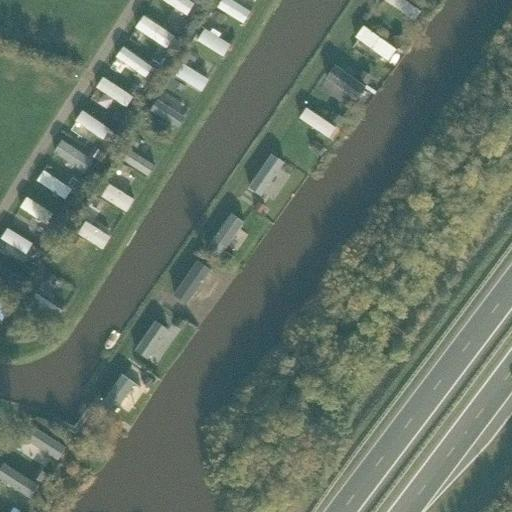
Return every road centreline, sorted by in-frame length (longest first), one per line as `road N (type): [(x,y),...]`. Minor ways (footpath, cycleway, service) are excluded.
road 1 (track): [(362,0),(97,384)]
road 2 (trunk): [(511,286),(341,511)]
road 3 (trunk): [(406,511),(511,371)]
